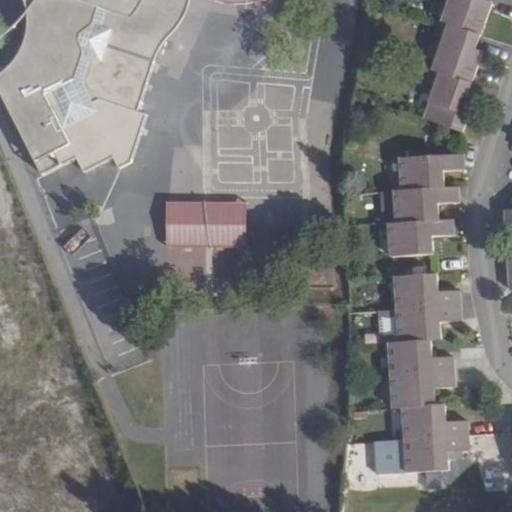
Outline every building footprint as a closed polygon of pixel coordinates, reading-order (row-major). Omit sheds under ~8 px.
[(16,0),(22,18),(0,36),(0,89),(7,102),(43,172),(73,156),(81,170),(111,154),(116,165),(126,161),(142,113),(133,111),(158,36),(167,32),(174,25),(178,20),(185,10),(188,0),(16,0)] [(194,0),(208,4),(232,9),(242,9),(253,7),(266,3),(271,0),(194,0)] [(453,0),(446,21),(440,19),(435,31),(449,37),(436,69),(432,67),(428,79),(436,83),(425,114),(458,127),(470,95),(465,93),(481,49),(474,45),(491,0),(489,0),(453,0)] [(461,154),(403,157),(404,190),(399,190),(400,222),(389,224),(390,254),(435,251),(434,231),(454,230),(454,219),(441,219),(440,201),(457,199),(456,186),(443,187),(442,167),(462,166),(461,154)] [(168,205),(167,246),(245,247),(245,205),(168,205)] [(439,274),(394,276),(399,341),(390,342),(393,406),(402,406),(405,470),(448,468),(446,450),(464,449),(464,418),(446,419),(445,403),(434,404),(434,386),(454,384),(452,354),(432,356),(432,339),(443,338),(442,319),(459,318),(457,289),(440,290),(439,274)]
